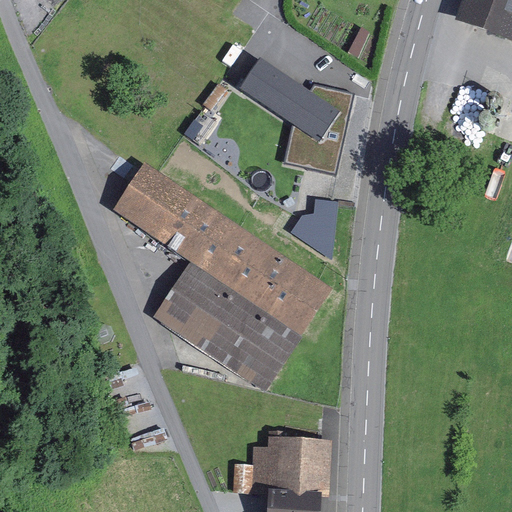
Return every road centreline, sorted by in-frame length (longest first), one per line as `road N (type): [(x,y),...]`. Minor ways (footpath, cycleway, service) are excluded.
road 1 (residential): [(209,511),(5,0)]
road 2 (primary): [(427,0),(387,175),(371,313),(363,511)]
